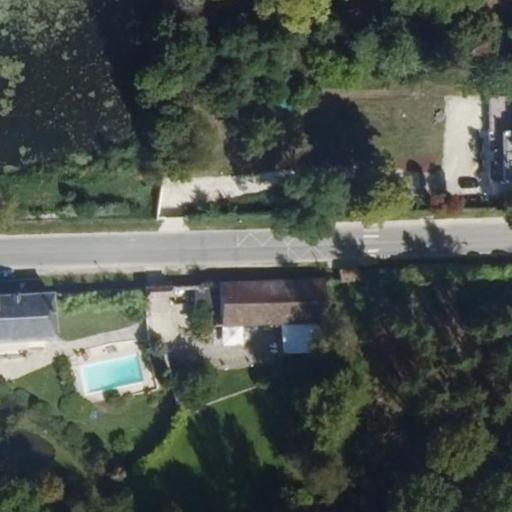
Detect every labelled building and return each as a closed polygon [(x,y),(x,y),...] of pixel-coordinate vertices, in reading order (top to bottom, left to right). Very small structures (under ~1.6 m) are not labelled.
[(511,44),(511,20),(487,29),(493,50),(511,44)] [(511,187),(511,136),(507,137),(507,143),(485,145),(487,188),(511,187)] [(244,208),(243,177),(190,179),(190,221),(217,220),(218,210),(244,208)] [(314,323),(312,284),(279,284),(218,288),(218,327),(314,323)] [(0,348),(51,345),(49,295),(0,298),(0,348)]
